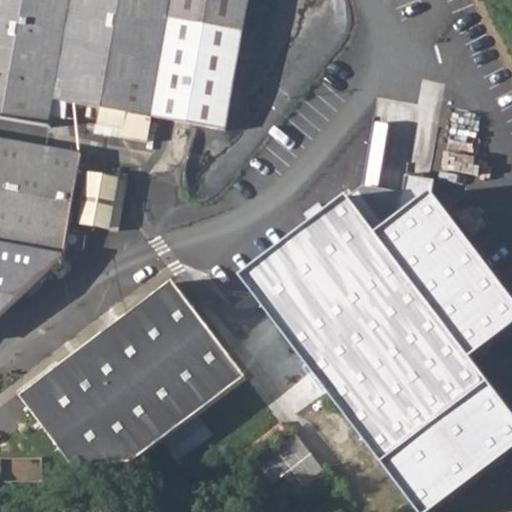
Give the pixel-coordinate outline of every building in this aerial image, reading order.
[(0,0),(0,113),(51,122),(56,97),(103,105),(100,121),(127,126),(126,135),(151,139),(155,114),(229,127),(250,0),(0,0)] [(0,311),(62,253),(80,155),(0,139),(0,311)] [(87,174),(77,223),(116,231),(125,181),(87,174)] [(373,221),(257,298),(419,511),(483,511),(511,492),(511,412),(491,385),(511,368),(511,296),(451,221),(401,255),(373,221)] [(160,442),(242,381),(247,377),(201,316),(175,281),(89,345),(62,366),(69,375),(29,404),(77,467),(134,461),(160,442)] [(212,437),(198,418),(165,441),(179,460),(212,437)] [(296,434),(244,473),(258,493),(283,475),(297,495),(325,473),(296,434)]
